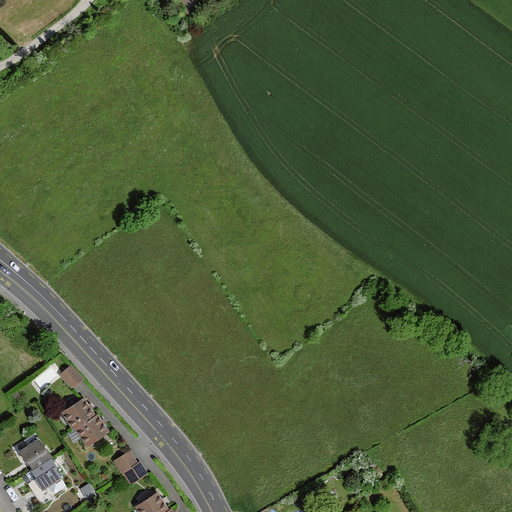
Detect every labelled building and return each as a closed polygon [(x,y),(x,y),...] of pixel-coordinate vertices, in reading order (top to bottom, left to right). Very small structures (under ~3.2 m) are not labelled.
[(204,0),(181,0),(192,11),(204,0)] [(72,364),(61,375),(73,388),(84,378),(72,364)] [(85,397),(63,412),(74,430),(77,428),(87,445),(111,431),(100,413),(97,415),(85,397)] [(41,438),(21,450),(45,489),(64,476),(41,438)] [(132,450),(114,461),(123,473),(125,471),(133,483),(148,473),(132,450)] [(174,511),(159,491),(138,506),(141,511),(174,511)]
